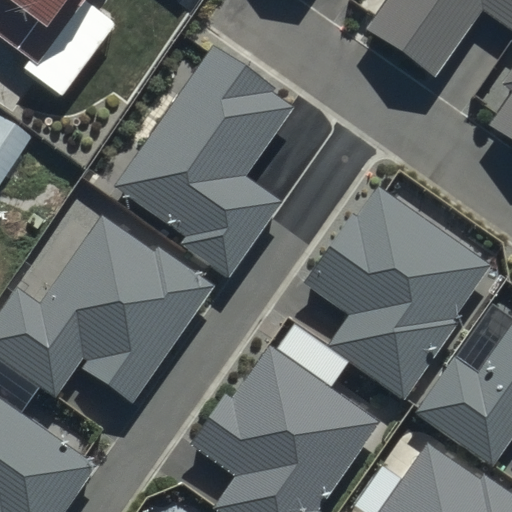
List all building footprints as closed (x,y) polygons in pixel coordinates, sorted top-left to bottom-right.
[(82,0),(0,0),(0,54),(25,74),(19,81),(56,109),(113,36),(76,8),(82,0)] [(511,0),(386,0),(368,28),(436,74),(483,5),(511,25),(511,0)] [(296,105),(211,46),(113,185),(186,236),(181,243),(230,278),(284,202),(246,176),(296,105)] [(511,70),(503,83),(511,88),(511,93),(491,124),(511,138),(511,70)] [(0,192),(32,145),(0,123),(0,192)] [(493,266),(376,185),(306,285),(350,315),(328,346),(402,397),(493,266)] [(153,251),(102,217),(40,306),(18,291),(0,316),(0,355),(57,394),(79,363),(135,401),(215,286),(156,246),(153,251)] [(511,324),(477,375),(453,359),(416,412),(496,467),(511,445),(511,324)] [(319,511),(381,422),(270,346),(233,399),(226,394),(190,446),(236,477),(215,509),(219,511),(319,511)] [(64,511),(97,467),(0,397),(0,511),(64,511)] [(478,480),(426,445),(379,511),(511,511),(511,493),(482,473),(478,480)]
